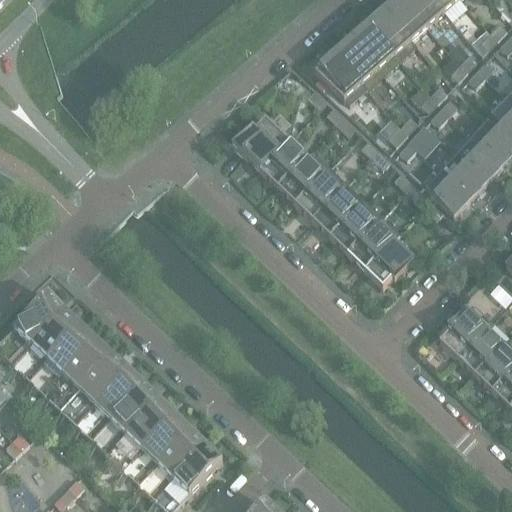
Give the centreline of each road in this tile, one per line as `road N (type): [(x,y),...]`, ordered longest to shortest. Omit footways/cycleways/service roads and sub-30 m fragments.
road 1 (residential): [(65,250),(281,459)]
road 2 (residential): [(373,356),(164,155)]
road 3 (residential): [(340,0),(164,155)]
road 4 (residential): [(373,356),(511,213)]
road 5 (residential): [(511,489),(373,356)]
